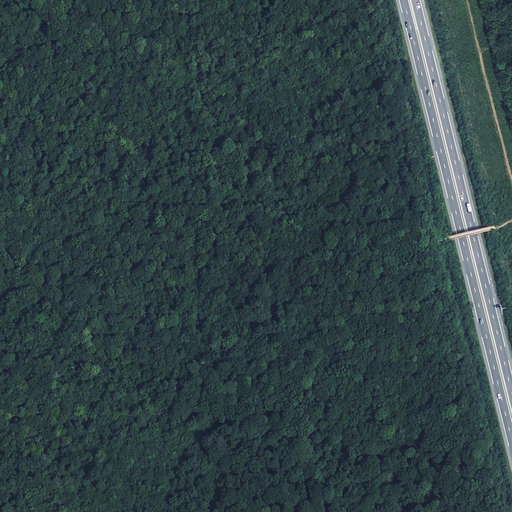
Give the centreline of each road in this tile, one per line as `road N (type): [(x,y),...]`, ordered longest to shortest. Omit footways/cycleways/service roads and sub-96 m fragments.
road 1 (motorway): [(403,0),(511,442)]
road 2 (motorway): [(511,394),(414,0)]
